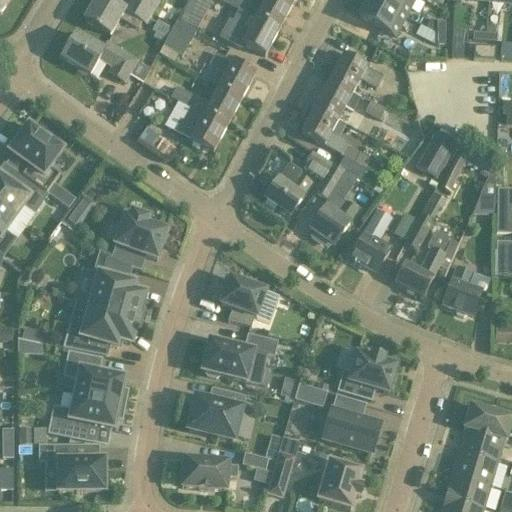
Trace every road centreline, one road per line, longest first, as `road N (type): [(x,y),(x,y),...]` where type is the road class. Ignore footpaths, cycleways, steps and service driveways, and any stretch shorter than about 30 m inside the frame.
road 1 (residential): [(143,511),(143,465),(164,358),(215,221)]
road 2 (residential): [(440,356),(295,280),(215,221)]
road 3 (residential): [(215,221),(337,0)]
road 4 (residential): [(215,221),(19,78)]
road 5 (residential): [(440,356),(393,511)]
